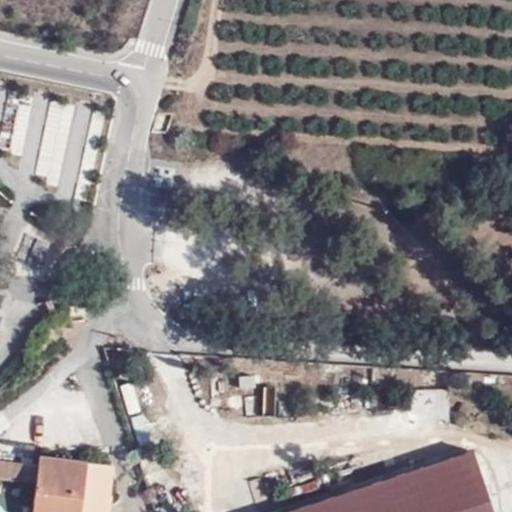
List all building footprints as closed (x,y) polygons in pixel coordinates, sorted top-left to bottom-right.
[(491,511),(471,452),(337,496),(341,511),(491,511)] [(80,511),(86,464),(38,456),(31,511),(80,511)] [(0,480),(21,483),(23,467),(0,463),(0,480)] [(91,511),(97,465),(86,464),(80,511),(91,511)] [(97,465),(91,511),(110,511),(111,508),(109,507),(109,498),(108,498),(111,468),(97,465)] [(341,511),(337,496),(287,511),(341,511)]
